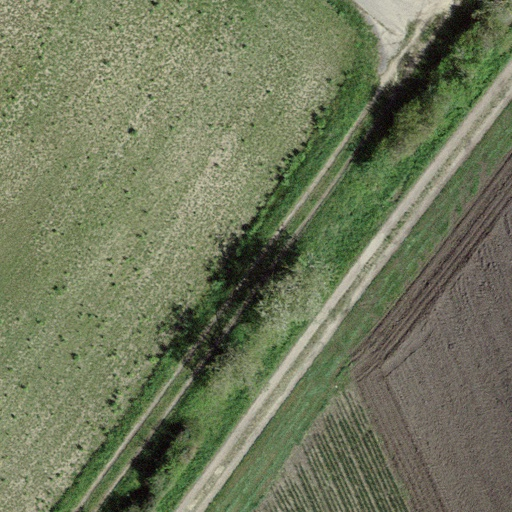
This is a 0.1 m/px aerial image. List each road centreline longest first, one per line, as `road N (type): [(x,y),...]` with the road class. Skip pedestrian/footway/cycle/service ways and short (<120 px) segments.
road 1 (track): [(88,511),(436,0)]
road 2 (track): [(511,85),(177,511)]
